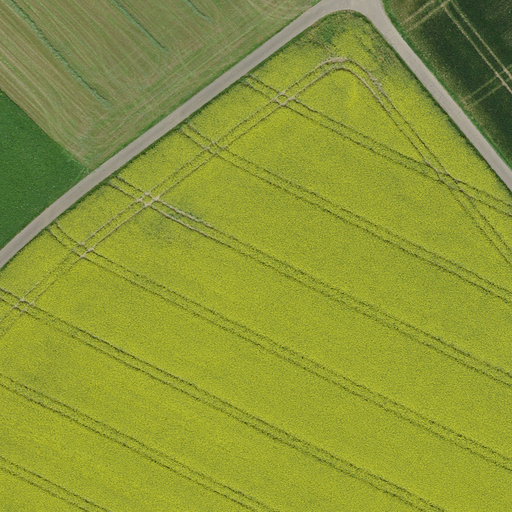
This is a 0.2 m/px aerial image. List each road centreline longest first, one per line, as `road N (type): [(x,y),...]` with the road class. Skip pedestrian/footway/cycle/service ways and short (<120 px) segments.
road 1 (track): [(0,266),(116,167),(349,0)]
road 2 (track): [(511,183),(360,0)]
